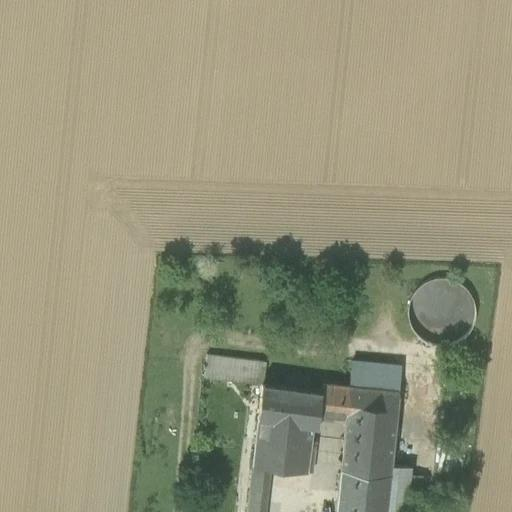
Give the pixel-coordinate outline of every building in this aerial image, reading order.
[(406,314),(409,327),(417,337),(428,344),(441,346),(454,343),(465,336),(472,325),(474,312),(471,299),(463,288),(452,281),(439,279),(426,282),(416,290),(409,301),(406,314)] [(192,373),(244,380),(247,359),(194,352),(192,373)] [(342,362),(339,385),(310,382),(309,387),(307,413),(336,416),(325,511),(394,511),(398,475),(379,473),(388,391),(391,367),(342,362)] [(298,424),(305,425),(307,413),(309,387),(248,381),(244,418),(298,424)] [(244,418),(239,465),(233,511),(252,511),(258,467),(301,472),(305,440),(297,439),(298,424),(244,418)]
